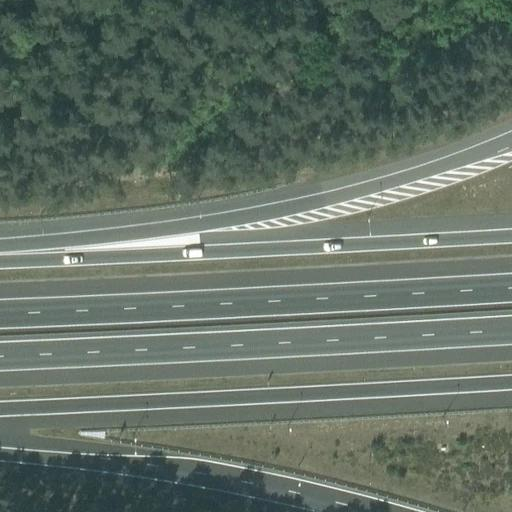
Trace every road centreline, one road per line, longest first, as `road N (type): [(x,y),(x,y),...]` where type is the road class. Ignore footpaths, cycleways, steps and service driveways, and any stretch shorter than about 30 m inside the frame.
road 1 (motorway): [(511,140),(263,216),(0,251)]
road 2 (motorway): [(511,230),(0,259)]
road 3 (motorway): [(0,410),(511,382)]
road 4 (motorway): [(0,357),(511,330)]
road 5 (motorway): [(511,287),(0,313)]
road 6 (motorway): [(0,455),(212,478),(373,511)]
